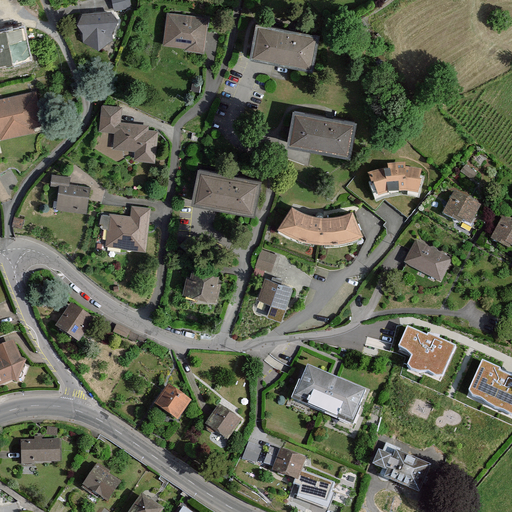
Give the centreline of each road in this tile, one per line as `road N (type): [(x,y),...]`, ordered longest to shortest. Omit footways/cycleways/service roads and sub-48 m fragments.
road 1 (residential): [(13,251),(34,250),(133,321),(218,349),(260,344),(301,317),(369,263),(392,228)]
road 2 (tertiary): [(77,411),(239,511)]
road 3 (residential): [(13,251),(32,323),(68,377),(77,411)]
